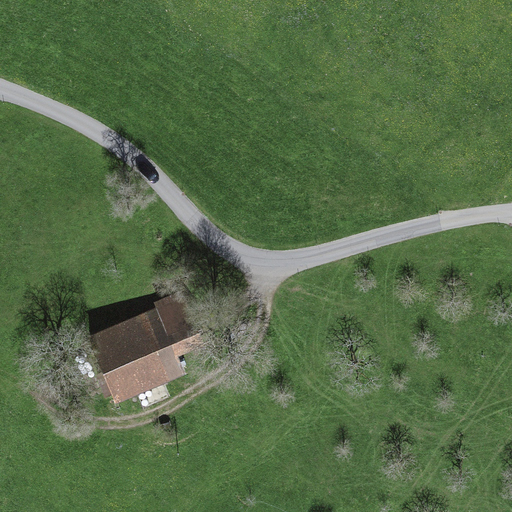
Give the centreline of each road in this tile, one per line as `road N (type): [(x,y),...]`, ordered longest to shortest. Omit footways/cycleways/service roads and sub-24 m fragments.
road 1 (unclassified): [(0,88),(122,146),(194,220),(248,259),(308,259),(511,211)]
road 2 (track): [(0,369),(96,430),(197,410),(255,370),(275,264)]
